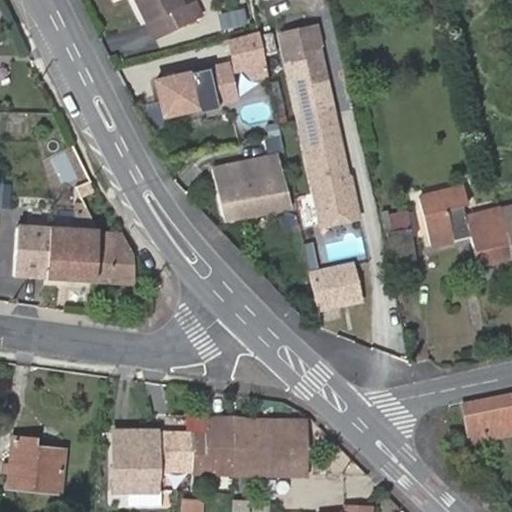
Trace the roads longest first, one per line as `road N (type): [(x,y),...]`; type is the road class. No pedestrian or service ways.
road 1 (residential): [(235,305),(158,215),(54,0)]
road 2 (residential): [(235,305),(168,347),(0,329)]
road 3 (residential): [(511,376),(389,400),(353,417)]
road 4 (residential): [(353,417),(235,305)]
road 5 (residential): [(448,511),(353,417)]
